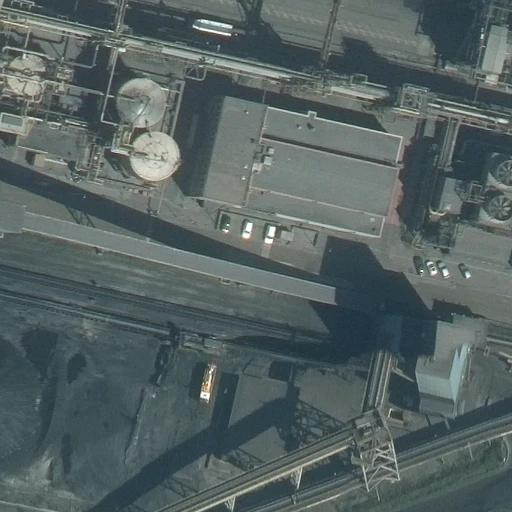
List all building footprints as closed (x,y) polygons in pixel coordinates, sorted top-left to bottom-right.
[(31,71),(31,70),(30,65),(27,59),(22,56),(16,54),(10,55),(4,58),(0,62),(0,76),(3,82),(6,84),(9,86),(14,87),(20,86),(24,83),(26,82),(30,76),(31,71)] [(142,99),(143,98),(141,91),(139,86),(137,84),(131,79),(123,77),(116,78),(111,80),(108,83),(106,85),(103,89),(102,93),(101,97),(102,102),(103,106),(107,112),(110,114),(114,117),(122,118),(129,117),(135,114),(138,111),(140,107),(142,103),(142,99)] [(54,103),(78,108),(81,96),(57,91),(54,103)] [(193,114),(185,149),(195,151),(184,197),(187,198),(199,200),(204,201),(203,204),(206,210),(216,204),(318,227),(366,237),(385,150),(388,137),(347,127),(301,117),(302,112),(295,111),(294,115),(207,96),(207,97),(202,117),(193,114)] [(70,160),(76,131),(12,116),(5,146),(70,160)] [(425,159),(409,231),(421,233),(433,236),(446,239),(443,250),(442,254),(506,268),(506,269),(511,270),(511,163),(508,163),(465,153),(462,168),(445,164),(425,159)] [(298,394),(238,380),(220,461),(280,474),(298,394)] [(435,393),(432,407),(446,410),(449,396),(435,393)] [(337,452),(339,458),(341,461),(352,457),(366,452),(363,443),(337,452)]
